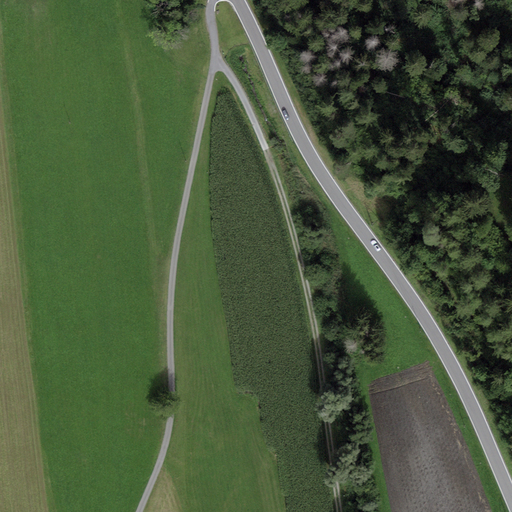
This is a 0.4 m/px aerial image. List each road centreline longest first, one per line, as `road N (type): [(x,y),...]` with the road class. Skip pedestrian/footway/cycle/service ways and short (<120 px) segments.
road 1 (tertiary): [(237,0),(317,168),(458,377),(511,500)]
road 2 (track): [(217,61),(244,96),(290,223),(318,343),(339,511)]
road 3 (track): [(139,511),(167,436),(172,266),(217,61)]
